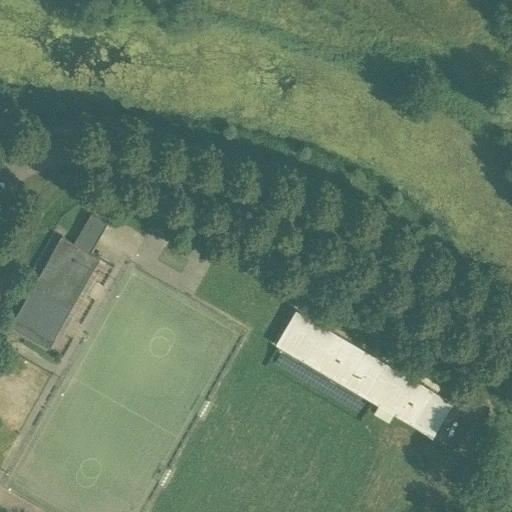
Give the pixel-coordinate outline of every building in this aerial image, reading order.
[(78,236),(96,245),(110,219),(92,209),(78,236)] [(23,325),(34,332),(51,342),(68,312),(83,322),(113,267),(59,236),(21,303),(32,310),(23,325)] [(451,402),(295,310),(274,346),(431,436),(432,435),(429,433),(448,401),(451,403),(451,402)] [(452,442),(483,408),(466,393),(435,426),(452,442)] [(467,459),(482,434),(485,430),(484,429),(471,421),(453,450),(467,459)]
